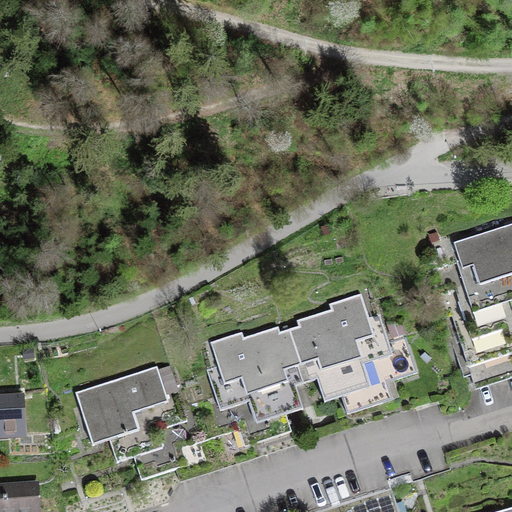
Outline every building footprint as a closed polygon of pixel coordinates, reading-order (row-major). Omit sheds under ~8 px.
[(511,270),(511,224),(454,243),(459,261),(466,258),(474,282),(511,270)] [(511,270),(474,282),(466,258),(459,261),(456,262),(464,285),(471,308),(481,305),(511,295),(511,270)] [(462,312),(472,341),(511,327),(511,295),(471,308),(464,285),(455,288),(462,312)] [(368,318),(360,295),(330,305),(332,311),(297,322),(299,328),(289,331),(300,364),(314,360),(316,366),(367,350),(363,339),(373,336),(368,318)] [(451,316),(468,368),(511,354),(511,327),(472,341),(462,312),(451,316)] [(389,343),(379,314),(368,318),(373,336),(363,339),(367,350),(316,366),(314,360),(300,364),(306,384),(317,380),(324,403),(368,389),(359,360),(391,350),(389,343)] [(300,364),(289,331),(279,334),(277,328),(243,339),(241,334),(211,343),(218,366),(223,383),(234,379),(238,392),(289,375),(287,368),(300,364)] [(368,389),(341,397),(347,415),(383,403),(377,386),(417,373),(406,337),(389,343),(391,350),(359,360),(368,389)] [(306,384),(300,364),(287,368),(289,375),(238,392),(234,379),(223,383),(218,366),(207,370),(216,399),(218,405),(252,395),(261,423),(286,415),(303,410),(296,387),(306,384)] [(164,390),(157,367),(75,393),(93,446),(110,440),(144,429),(139,412),(168,402),(164,390)] [(188,424),(176,386),(164,390),(168,402),(139,412),(144,429),(110,440),(117,463),(164,448),(159,433),(188,424)] [(216,399),(199,404),(211,439),(250,427),(255,444),(291,432),(286,415),(261,423),(252,395),(218,405),(216,399)] [(0,397),(0,431),(23,430),(21,396),(0,397)] [(199,404),(183,409),(188,424),(159,433),(164,448),(134,458),(141,481),(177,469),(172,452),(211,439),(199,404)] [(397,507),(417,501),(409,474),(389,481),(391,489),(397,507)] [(0,511),(37,511),(35,483),(0,485),(0,511)] [(391,489),(320,511),(398,511),(397,507),(391,489)]
